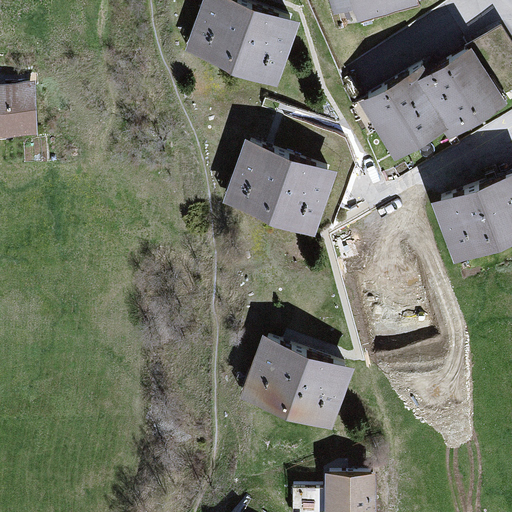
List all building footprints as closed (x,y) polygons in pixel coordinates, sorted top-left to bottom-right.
[(247,0),(211,0),(192,52),(269,81),(293,17),(247,0)] [(336,0),(345,28),(423,5),(421,0),(336,0)] [(511,111),(511,88),(490,49),(435,79),(466,136),(511,111)] [(429,72),(375,101),(405,157),(459,128),(429,72)] [(39,87),(0,88),(0,132),(42,131),(39,87)] [(253,138),(231,201),(307,227),(329,165),(253,138)] [(511,168),(440,194),(462,256),(511,238),(511,168)] [(269,334),(247,396),(325,423),(347,361),(269,334)] [(376,511),(378,469),(331,467),(329,511),(376,511)] [(327,481),(293,480),(292,510),(326,511),(327,481)]
